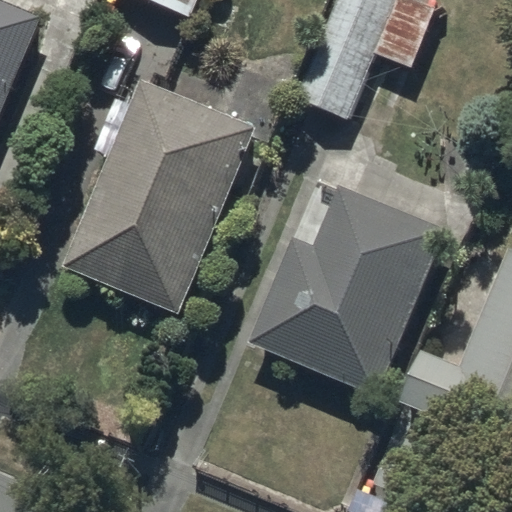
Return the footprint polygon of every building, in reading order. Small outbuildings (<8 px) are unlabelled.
[(211,0),(112,0),(196,36),(211,0)] [(445,23),(395,0),(347,0),(302,105),(392,148),(421,87),(416,84),(445,23)] [(0,2),(0,158),(48,36),(0,17),(0,2)] [(264,145),(147,98),(71,288),(188,335),(264,145)] [(454,249),(345,206),(321,265),(299,256),(256,364),(388,416),(454,249)] [(511,312),(475,402),(437,386),(419,430),(406,424),(374,501),(401,511),(485,511),(499,479),(511,484),(511,312)]
